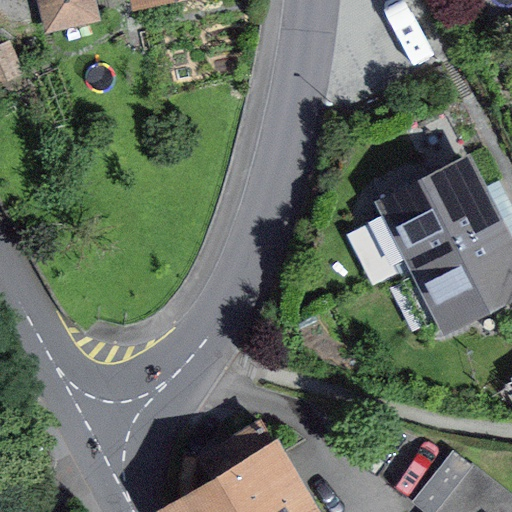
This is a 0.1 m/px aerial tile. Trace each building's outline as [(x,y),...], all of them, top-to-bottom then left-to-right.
[(0,0),(0,21),(35,13),(40,36),(97,22),(91,0),(0,0)] [(117,0),(123,21),(209,0),(117,0)] [(0,97),(25,87),(7,44),(0,46),(0,97)] [(511,214),(496,183),(480,191),(464,158),(368,208),(401,271),(511,214)] [(511,213),(511,214),(401,271),(438,343),(511,305),(511,213)] [(190,463),(203,484),(154,511),(310,511),(270,444),(265,447),(253,426),(190,463)] [(511,511),(511,495),(471,464),(432,511),(511,511)]
